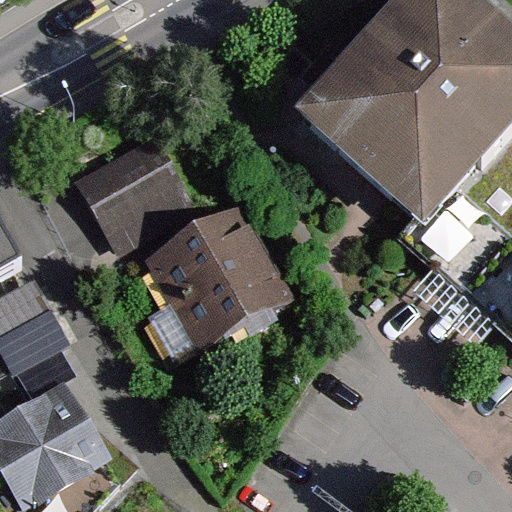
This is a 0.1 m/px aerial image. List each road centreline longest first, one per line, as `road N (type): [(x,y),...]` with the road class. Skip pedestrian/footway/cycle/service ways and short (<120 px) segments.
road 1 (primary): [(0,93),(161,0)]
road 2 (residential): [(385,391),(486,511)]
